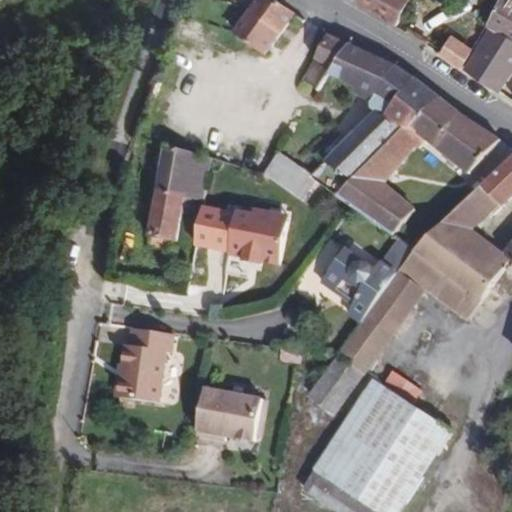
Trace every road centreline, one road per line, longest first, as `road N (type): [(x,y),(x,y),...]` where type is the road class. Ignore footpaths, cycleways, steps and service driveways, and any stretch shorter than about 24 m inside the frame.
road 1 (residential): [(185,467),(63,455),(99,190),(164,0)]
road 2 (secondary): [(312,0),(511,124)]
